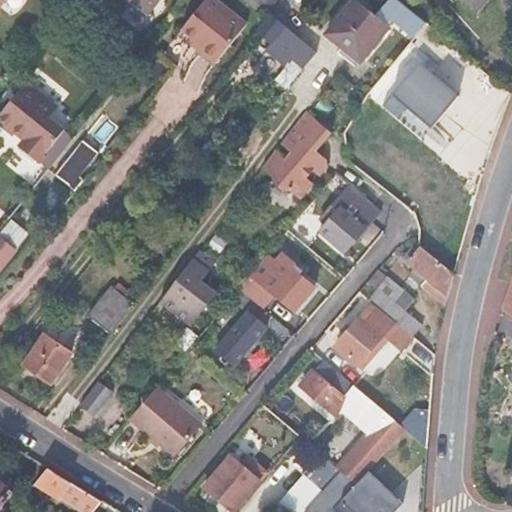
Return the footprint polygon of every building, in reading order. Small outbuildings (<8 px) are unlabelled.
[(158,0),(137,0),(150,10),(158,0)] [(200,0),(181,25),(194,36),(201,41),(197,46),(215,60),(247,20),(222,0),(200,0)] [(255,0),(268,10),(275,0),(255,0)] [(363,60),(390,26),(357,0),(353,0),(327,32),(363,60)] [(399,0),(380,0),(376,6),(387,15),(399,0)] [(461,0),(474,10),(482,0),(461,0)] [(318,50),(271,12),(258,29),(293,56),(277,76),(288,87),(318,50)] [(446,55),(455,44),(427,21),(417,33),(446,55)] [(201,41),(194,36),(190,40),(197,46),(201,41)] [(173,37),(164,52),(177,60),(186,46),(173,37)] [(132,64),(156,85),(170,68),(146,48),(137,58),(132,64)] [(430,131),(462,96),(418,58),(387,93),(430,131)] [(37,103),(19,90),(0,112),(0,137),(1,138),(3,136),(16,147),(12,152),(32,168),(57,137),(43,126),(48,120),(34,108),(37,103)] [(332,127),(308,108),(264,166),(274,174),(275,179),(283,187),(288,187),(300,196),(313,182),(307,176),(314,169),(320,173),(328,164),(327,152),(318,144),(332,127)] [(63,192),(92,158),(76,146),(48,180),(63,192)] [(346,248),(380,208),(346,178),(343,182),(352,190),(349,195),(342,191),(324,212),(330,218),(322,227),(346,248)] [(36,182),(28,192),(45,206),(53,196),(36,182)] [(0,263),(27,230),(12,218),(0,232),(0,263)] [(446,303),(453,271),(422,244),(409,259),(429,277),(423,283),(446,303)] [(217,260),(201,247),(161,300),(177,312),(177,323),(187,320),(192,324),(217,292),(202,279),(217,260)] [(249,292),(262,304),(275,290),(295,308),(316,283),(300,270),(293,264),(296,260),(284,250),(277,258),(269,251),(240,284),(249,292)] [(296,260),(293,264),(300,270),(305,265),(301,262),(296,260)] [(376,302),(410,331),(420,320),(392,296),(400,285),(388,275),(369,296),(376,302)] [(221,326),(249,292),(240,284),(211,319),(221,326)] [(91,316),(112,333),(134,306),(112,289),(91,316)] [(399,345),(410,331),(376,302),(364,316),(362,314),(336,344),(362,366),(388,336),(399,345)] [(234,363),(266,325),(248,309),(216,348),(234,363)] [(51,381),(72,350),(44,333),(24,363),(51,381)] [(316,396),(337,414),(350,398),(376,421),(386,410),(324,357),(302,384),(316,396)] [(111,388),(100,379),(82,403),(93,411),(111,388)] [(156,384),(129,416),(171,452),(199,420),(156,384)] [(340,468),(357,482),(405,428),(386,410),(376,421),(337,465),(340,468)] [(323,488),(340,468),(337,465),(320,451),(303,471),(323,488)] [(236,510),(269,471),(249,454),(241,463),(231,455),(206,485),(236,510)] [(91,511),(102,498),(49,465),(35,482),(60,498),(63,495),(90,511),(91,511)] [(0,500),(12,486),(0,476),(0,500)] [(410,511),(411,510),(393,508),(393,505),(371,503),(370,511),(410,511)]
